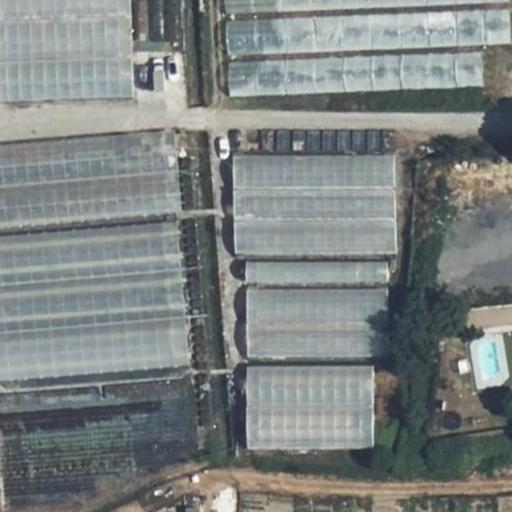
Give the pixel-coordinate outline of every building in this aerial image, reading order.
[(0,0),(0,101),(134,97),(130,0),(0,0)] [(511,0),(208,0),(217,100),(511,74),(511,0)] [(0,222),(180,207),(173,130),(0,144),(0,222)] [(396,252),(394,152),(231,156),(233,256),(396,252)] [(177,221),(0,235),(0,380),(43,377),(41,346),(20,348),(16,297),(31,296),(32,314),(63,312),(65,333),(64,333),(65,352),(82,350),(83,359),(99,357),(98,339),(120,337),(121,359),(150,357),(151,367),(189,364),(177,221)] [(244,263),(244,284),(388,281),(388,259),(244,263)] [(246,357),(387,354),(386,287),(245,289),(246,357)] [(492,325),(511,322),(511,307),(490,310),(492,325)] [(244,368),(246,450),(374,447),(372,364),(244,368)]
